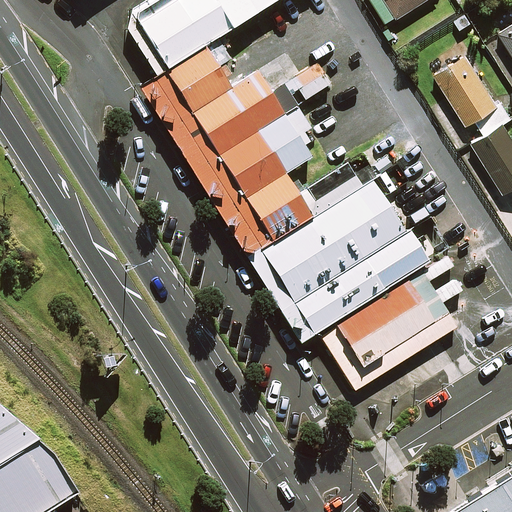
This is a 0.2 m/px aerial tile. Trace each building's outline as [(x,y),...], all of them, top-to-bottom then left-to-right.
[(156,0),(134,14),(132,21),(163,70),(202,46),(276,0),(156,0)] [(423,0),(370,0),(385,24),(423,0)] [(511,23),(497,33),(511,57),(511,23)] [(202,46),(163,70),(152,77),(257,250),(311,217),(295,194),(282,174),(308,158),(254,72),(227,89),(202,46)] [(494,104),(462,54),(432,73),(463,124),(473,118),(483,134),(470,143),(500,192),(511,184),(511,142),(499,123),(508,117),(498,102),(494,104)] [(327,85),(314,65),(289,81),(303,101),(327,85)] [(311,217),(257,250),(290,302),(402,233),(368,180),(359,186),(344,164),(295,194),(311,217)] [(402,233),(290,302),(311,333),(426,262),(407,229),(402,233)] [(454,327),(420,272),(317,336),(352,392),(454,327)] [(0,511),(25,511),(68,487),(34,431),(0,404),(0,511)] [(511,511),(511,464),(440,510),(440,511),(511,511)]
